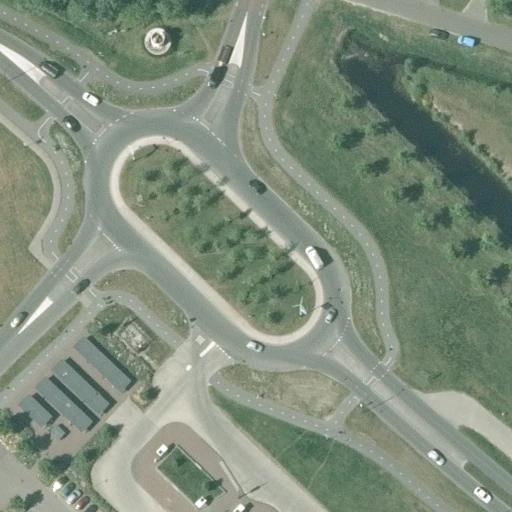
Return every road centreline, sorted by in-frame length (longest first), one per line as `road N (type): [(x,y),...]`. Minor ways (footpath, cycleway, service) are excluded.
road 1 (secondary): [(307,352),(496,511)]
road 2 (secondary): [(511,489),(332,325)]
road 3 (secondary): [(332,325),(337,291),(328,266),(216,159)]
road 4 (secondary): [(136,250),(244,352),(275,361),(307,352)]
road 5 (tertiary): [(131,128),(112,124),(30,57),(0,45)]
road 6 (secondary): [(216,159),(247,66),(247,13)]
road 7 (secondary): [(102,213),(17,337)]
road 8 (secondary): [(17,337),(119,253),(136,250)]
road 9 (unclassified): [(511,43),(370,0)]
road 10 (tertiary): [(0,59),(73,129),(98,166)]
road 11 (secondary): [(247,13),(191,118),(177,128)]
